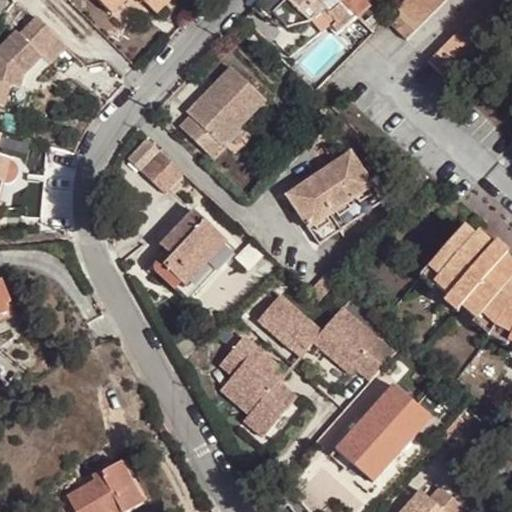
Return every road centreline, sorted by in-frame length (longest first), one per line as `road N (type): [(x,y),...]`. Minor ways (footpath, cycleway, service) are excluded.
road 1 (residential): [(230,511),(134,349),(85,233),(88,161),(141,92)]
road 2 (residential): [(51,0),(141,92)]
road 3 (residential): [(141,92),(231,0)]
